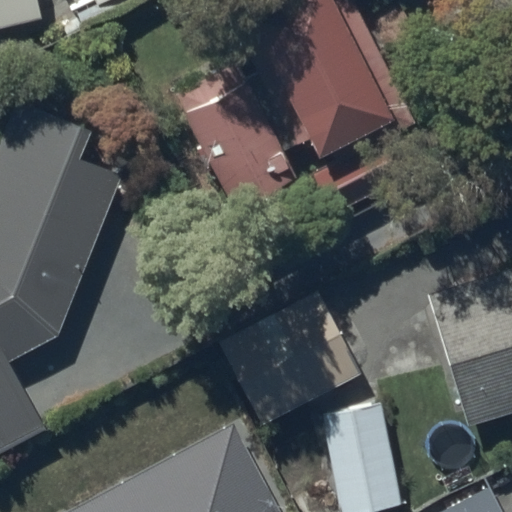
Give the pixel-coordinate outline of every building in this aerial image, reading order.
[(0,0),(0,28),(42,18),(37,0),(0,0)] [(329,0),(286,0),(245,22),(315,156),(391,116),(329,0)] [(237,62),(173,94),(231,209),(295,177),(237,62)] [(140,156),(22,103),(0,150),(0,447),(45,424),(10,360),(59,334),(140,156)] [(386,136),(311,175),(330,211),(405,172),(386,136)] [(511,268),(426,295),(466,427),(511,413),(511,268)] [(308,288),(212,339),(260,428),(356,376),(308,288)] [(365,511),(398,506),(380,403),(320,413),(336,511),(365,511)] [(277,511),(232,422),(57,510),(57,511),(277,511)] [(502,511),(487,483),(429,511),(502,511)]
